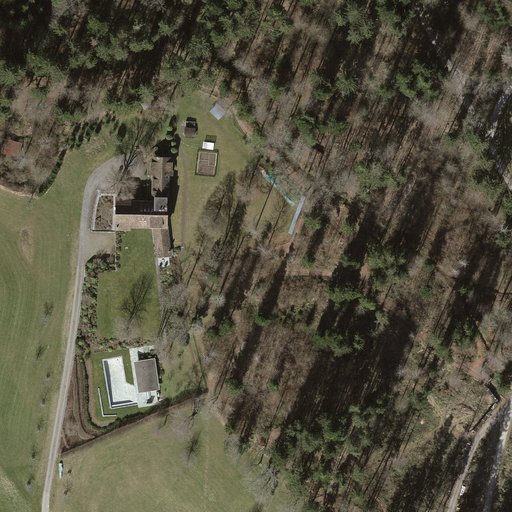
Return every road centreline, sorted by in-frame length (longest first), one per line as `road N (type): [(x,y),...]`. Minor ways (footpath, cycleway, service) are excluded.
road 1 (track): [(488,144),(413,0)]
road 2 (track): [(449,511),(475,448),(511,401)]
